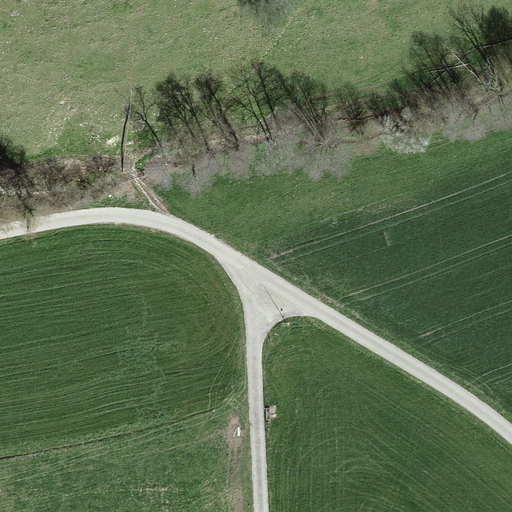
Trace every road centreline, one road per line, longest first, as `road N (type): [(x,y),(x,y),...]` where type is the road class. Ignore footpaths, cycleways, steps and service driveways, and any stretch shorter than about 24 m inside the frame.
road 1 (unclassified): [(0,232),(114,214),(177,225),(453,390),(511,434)]
road 2 (track): [(259,274),(260,511)]
